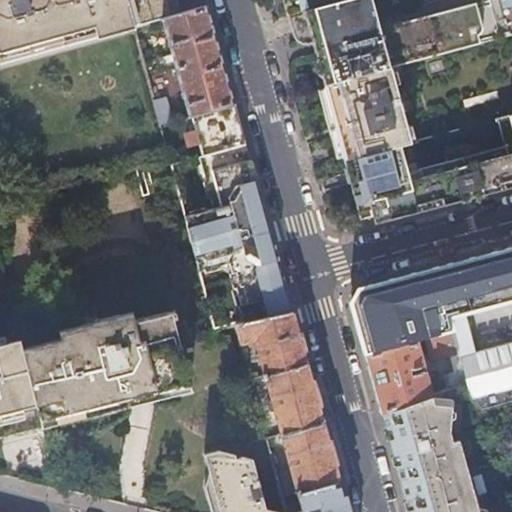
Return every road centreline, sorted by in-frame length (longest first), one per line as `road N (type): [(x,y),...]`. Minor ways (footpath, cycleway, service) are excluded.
road 1 (residential): [(234,0),(309,271)]
road 2 (residential): [(309,271),(379,511)]
road 3 (residential): [(511,217),(309,271)]
